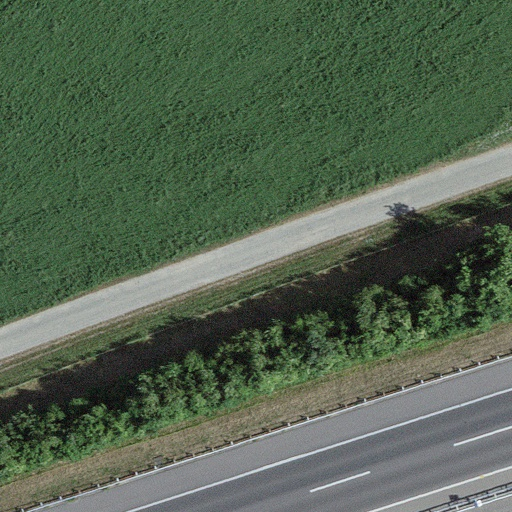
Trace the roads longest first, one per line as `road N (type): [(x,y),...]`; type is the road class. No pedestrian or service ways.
road 1 (track): [(0,344),(511,161)]
road 2 (motorway): [(511,427),(247,511)]
